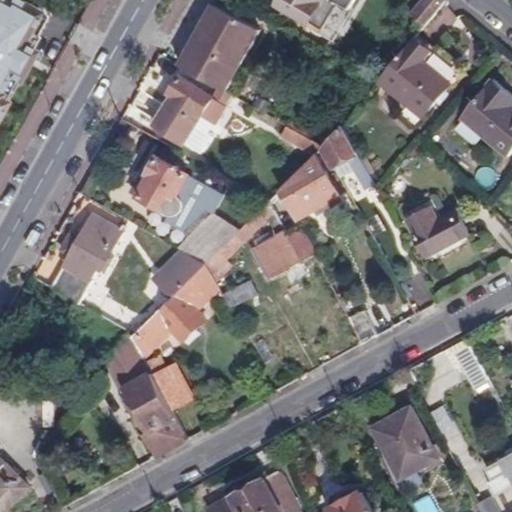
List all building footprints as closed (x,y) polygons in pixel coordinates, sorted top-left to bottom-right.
[(29,29),(40,10),(20,0),(0,0),(0,107),(5,99),(2,97),(12,78),(16,80),(33,49),(29,46),(36,33),(29,29)] [(89,0),(80,24),(95,30),(108,0),(89,0)] [(283,0),(281,4),(313,21),(309,27),(320,34),(340,0),(350,6),(352,0),(283,0)] [(428,26),(450,0),(427,0),(415,16),(428,26)] [(181,66),(225,91),(260,31),(216,5),(181,66)] [(418,38),(382,81),(429,117),(456,84),(431,63),(438,54),(418,38)] [(218,95),(184,76),(173,94),(175,95),(155,128),(187,147),(218,95)] [(5,99),(17,80),(16,80),(12,78),(2,97),(5,99)] [(510,158),(511,155),(511,104),(509,103),(511,99),(511,91),(496,79),(464,120),(510,158)] [(288,127),(282,137),(302,149),(308,139),(288,127)] [(325,147),(336,166),(349,158),(368,190),(376,185),(343,127),(337,133),(325,147)] [(325,148),(325,147),(337,133),(330,128),(316,143),(325,148)] [(319,154),(284,190),(302,220),(342,196),(319,154)] [(193,177),(162,160),(152,176),(154,177),(142,197),(178,218),(183,217),(188,210),(189,203),(181,198),(193,177)] [(208,265),(213,273),(275,211),(270,203),(225,248),(208,265)] [(432,258),(473,235),(460,213),(442,223),(435,210),(413,223),(432,258)] [(81,262),(62,295),(91,311),(104,287),(101,285),(108,275),(116,279),(123,265),(116,261),(121,251),(125,254),(134,238),(104,221),(89,247),(76,239),(67,254),(81,262)] [(190,231),(188,236),(203,243),(206,238),(190,231)] [(277,287),(320,261),(304,235),(262,259),(277,287)] [(188,236),(180,249),(188,254),(208,265),(225,248),(206,238),(203,243),(188,236)] [(164,280),(182,291),(208,265),(188,254),(164,280)] [(137,337),(144,351),(177,331),(184,344),(212,328),(202,310),(226,296),(213,273),(208,265),(182,291),(137,337)] [(241,324),(249,339),(274,324),(266,311),(241,324)] [(353,321),(365,345),(383,335),(371,311),(353,321)] [(56,344),(30,329),(15,354),(42,368),(56,344)] [(484,383),(469,358),(457,363),(472,390),(484,383)] [(148,431),(161,456),(192,439),(176,410),(160,380),(154,368),(131,382),(154,426),(148,431)] [(160,380),(176,410),(196,399),(180,369),(160,380)] [(54,377),(47,388),(69,401),(76,390),(54,377)] [(76,390),(69,401),(74,404),(76,405),(84,395),(76,390)] [(401,484),(438,464),(411,413),(374,433),(401,484)] [(0,511),(7,511),(33,487),(0,453),(0,511)] [(510,479),(511,482),(511,454),(485,470),(493,484),(497,481),(500,486),(510,479)] [(296,511),(276,476),(209,511),(296,511)] [(332,511),(331,511),(372,511),(363,494),(332,511)]
